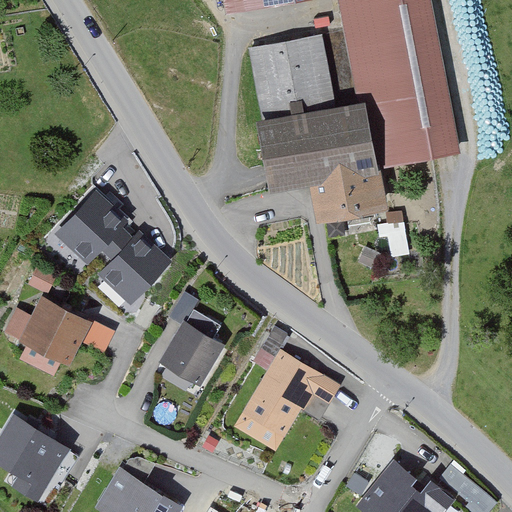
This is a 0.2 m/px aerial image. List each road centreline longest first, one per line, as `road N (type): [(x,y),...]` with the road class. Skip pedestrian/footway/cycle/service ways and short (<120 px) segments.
road 1 (residential): [(382,375),(255,278),(209,229),(68,0)]
road 2 (residential): [(511,486),(382,375)]
road 3 (residential): [(382,375),(307,511)]
